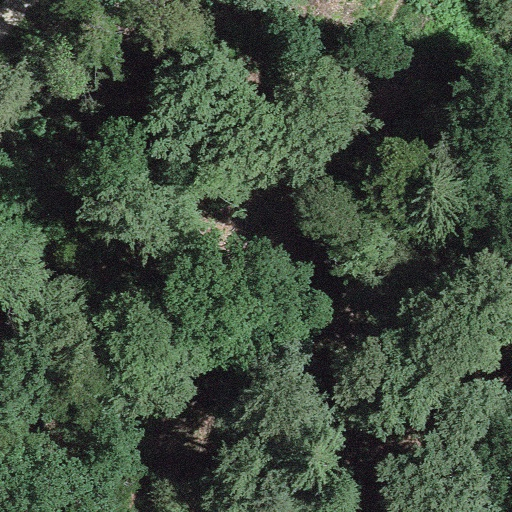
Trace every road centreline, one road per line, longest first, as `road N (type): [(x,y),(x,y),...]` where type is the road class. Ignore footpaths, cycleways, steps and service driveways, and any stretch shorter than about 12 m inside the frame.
road 1 (track): [(418,0),(348,141),(338,172),(342,195),(381,218),(511,243)]
road 2 (track): [(342,195),(213,283),(80,352),(0,380)]
